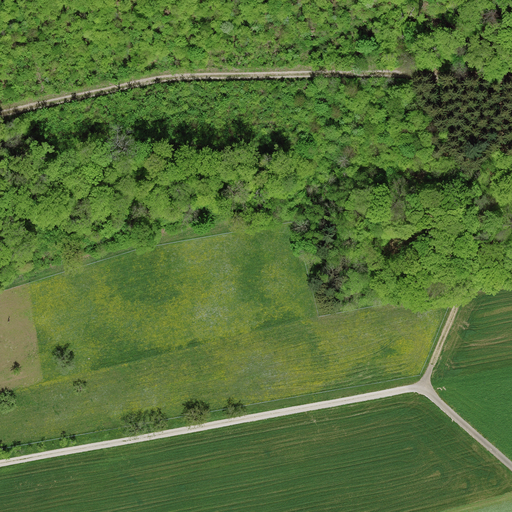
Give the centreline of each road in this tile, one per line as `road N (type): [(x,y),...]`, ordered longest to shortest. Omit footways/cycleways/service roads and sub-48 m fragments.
road 1 (track): [(511,75),(171,76),(0,114)]
road 2 (track): [(0,128),(511,174)]
road 3 (track): [(0,463),(420,387)]
road 4 (track): [(420,387),(471,272),(511,206)]
road 5 (track): [(283,73),(320,42),(405,0)]
road 6 (track): [(420,387),(511,465)]
